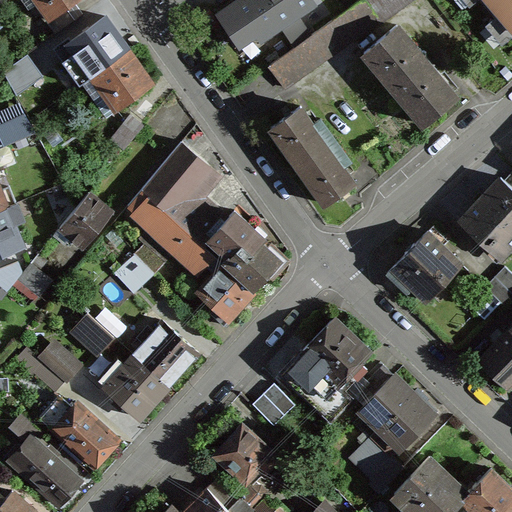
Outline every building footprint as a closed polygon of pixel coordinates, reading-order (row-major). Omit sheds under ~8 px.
[(26,0),(37,14),(44,9),(51,18),(67,6),(75,0),(26,0)] [(282,25),(264,0),(237,0),(218,13),(239,45),(257,33),(261,39),(282,25)] [(314,0),(264,0),(282,25),(297,15),(316,2),(314,0)] [(304,70),(378,17),(365,0),(358,0),(310,34),(295,45),(269,63),(286,87),(306,73),(304,70)] [(365,0),(378,17),(381,21),(409,0),(365,0)] [(511,0),(482,0),(511,34),(511,0)] [(67,6),(51,18),(47,20),(55,32),(75,18),(67,6)] [(84,30),(68,41),(71,45),(67,48),(71,53),(67,56),(85,82),(129,49),(105,15),(84,30)] [(282,25),(295,45),(310,34),(297,15),(282,25)] [(75,18),(55,32),(64,45),(68,41),(84,30),(75,18)] [(364,51),(425,123),(458,96),(397,24),(364,51)] [(129,49),(85,82),(96,96),(94,97),(104,110),(113,103),(117,109),(154,82),(129,49)] [(313,122),(301,105),(271,127),(326,203),(356,181),(343,163),(350,158),(320,117),(313,122)] [(18,106),(0,113),(0,132),(4,142),(30,131),(18,106)] [(144,125),(130,114),(110,137),(124,149),(144,125)] [(213,167),(182,140),(142,187),(171,214),(205,244),(211,237),(210,236),(220,225),(197,203),(206,194),(211,198),(220,188),(215,183),(220,178),(213,167)] [(0,186),(1,188),(10,185),(6,175),(0,177),(0,186)] [(505,253),(511,244),(511,186),(504,179),(501,176),(460,220),(487,245),(491,240),(505,253)] [(0,207),(16,201),(10,185),(1,188),(0,186),(0,207)] [(142,187),(129,203),(156,230),(171,214),(142,187)] [(112,211),(89,192),(60,227),(83,246),(112,211)] [(0,207),(0,253),(24,244),(19,232),(14,221),(23,218),(16,201),(0,207)] [(264,236),(235,209),(220,225),(210,236),(211,237),(229,254),(223,261),(252,288),(281,258),(261,239),(264,236)] [(204,266),(216,254),(205,244),(171,214),(156,230),(155,232),(196,268),(202,268),(204,266)] [(27,228),(23,218),(14,221),(19,232),(27,228)] [(428,230),(389,272),(408,290),(413,285),(428,299),(463,263),(428,230)] [(146,240),(134,251),(135,252),(155,272),(166,262),(146,240)] [(48,260),(39,252),(17,277),(38,295),(51,280),(39,270),(48,260)] [(155,272),(135,252),(115,271),(134,292),(155,272)] [(247,304),(246,298),(254,290),(252,288),(223,261),(216,254),(204,266),(211,273),(196,289),(213,305),(209,309),(227,326),(247,304)] [(511,271),(505,265),(485,286),(506,305),(511,298),(511,271)] [(88,311),(75,325),(102,349),(115,334),(88,311)] [(361,362),(371,351),(334,316),(280,372),(331,421),(355,396),(346,388),(366,367),(361,362)] [(134,352),(169,385),(199,351),(163,319),(134,352)] [(511,323),(478,358),(508,387),(511,382),(511,323)] [(54,344),(42,357),(44,360),(66,379),(78,365),(54,344)] [(105,384),(140,416),(169,385),(134,352),(105,384)] [(58,388),(66,379),(44,360),(37,369),(58,388)] [(377,391),(394,373),(383,363),(366,381),(377,391)] [(361,408),(402,447),(435,413),(394,373),(377,391),(361,408)] [(274,381),(253,402),(274,424),(296,403),(274,381)] [(42,415),(97,466),(121,440),(77,400),(72,405),(61,395),(42,415)] [(279,455),(243,423),(216,452),(252,485),(279,455)] [(373,434),(352,455),(384,487),(404,466),(373,434)] [(31,478),(61,506),(84,481),(48,448),(46,450),(32,437),(27,442),(28,448),(17,460),(33,475),(31,478)] [(467,491),(429,455),(394,492),(415,511),(447,511),(461,498),(467,491)] [(461,498),(476,511),(511,511),(511,487),(491,467),(476,482),(467,491),(461,498)] [(221,474),(208,487),(228,507),(241,494),(221,474)] [(258,511),(256,509),(241,494),(228,507),(208,487),(182,511),(258,511)] [(0,511),(39,511),(11,488),(4,496),(0,492),(0,511)] [(258,511),(283,511),(268,496),(256,509),(258,511)] [(334,511),(323,501),(311,511),(334,511)] [(180,511),(172,503),(162,511),(180,511)]
